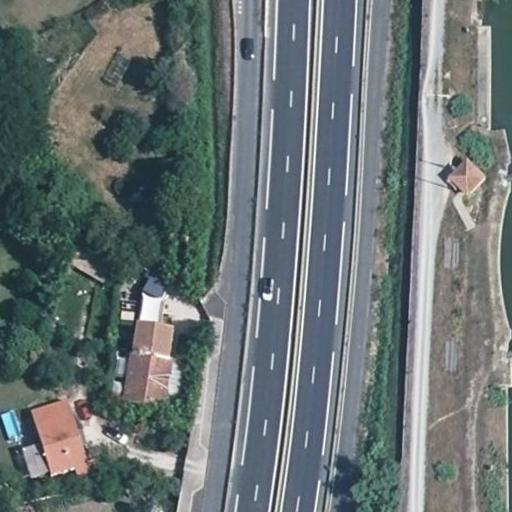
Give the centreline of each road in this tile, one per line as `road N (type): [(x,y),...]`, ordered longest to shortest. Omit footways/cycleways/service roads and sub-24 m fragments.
road 1 (primary): [(296,511),(333,176),(342,0)]
road 2 (primary): [(296,0),(289,173),(252,511)]
road 3 (unclassified): [(338,511),(360,338),(382,0)]
road 4 (unclassified): [(250,0),(235,350),(214,511)]
